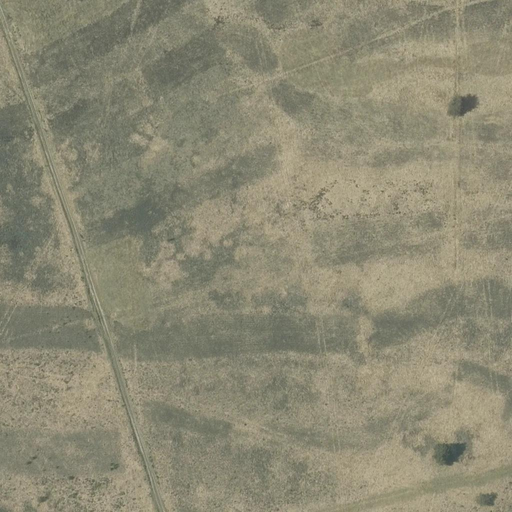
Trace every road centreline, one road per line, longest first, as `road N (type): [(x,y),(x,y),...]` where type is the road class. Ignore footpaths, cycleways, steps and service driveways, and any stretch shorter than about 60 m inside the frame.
road 1 (track): [(162,511),(0,11)]
road 2 (track): [(511,469),(338,511)]
